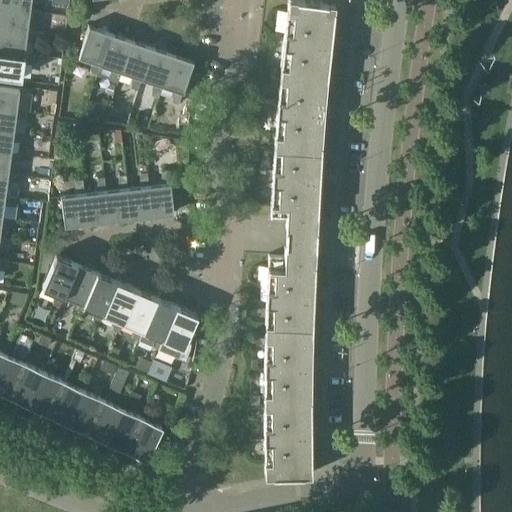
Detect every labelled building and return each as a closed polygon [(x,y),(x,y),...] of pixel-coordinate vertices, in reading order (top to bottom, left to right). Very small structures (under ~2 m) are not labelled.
[(0,0),(0,6),(29,10),(30,0),(0,0)] [(280,64),(280,65),(327,70),(327,62),(328,62),(332,23),(335,2),(316,0),(288,0),(287,11),(280,64)] [(0,6),(0,27),(27,31),(28,19),(41,18),(42,11),(29,10),(0,6)] [(97,75),(101,63),(100,63),(110,31),(89,24),(78,55),(92,60),(90,73),(97,75)] [(39,33),(27,31),(0,27),(0,49),(24,52),(25,41),(38,39),(39,33)] [(100,63),(101,63),(112,67),(111,80),(117,82),(121,70),(120,70),(131,38),(110,31),(100,63)] [(138,89),(142,77),(141,77),(151,45),(131,38),(120,70),(121,70),(132,74),(131,87),(138,89)] [(158,96),(162,84),(161,84),(172,52),(151,45),(141,77),(142,77),(153,81),(152,94),(158,96)] [(24,52),(0,49),(0,73),(21,76),(22,62),(35,61),(36,54),(24,52)] [(193,60),(172,52),(161,84),(162,84),(173,88),(172,101),(179,103),(193,60)] [(323,109),(327,70),(280,65),(277,98),(274,132),(274,133),(320,137),(323,109)] [(109,81),(106,90),(113,92),(116,83),(109,81)] [(0,84),(0,106),(8,108),(16,109),(18,97),(31,96),(31,89),(0,84)] [(28,110),(16,109),(8,108),(0,106),(0,128),(13,131),(15,118),(28,117),(28,110)] [(0,128),(0,150),(10,152),(12,140),(25,138),(26,132),(13,131),(0,128)] [(320,137),(274,133),(271,167),(269,201),(316,204),(319,157),(320,137)] [(23,153),(10,152),(0,150),(0,172),(7,173),(9,161),(22,160),(23,153)] [(147,184),(151,214),(173,212),(169,169),(162,170),(160,182),(148,184),(147,184)] [(139,185),(127,186),(126,186),(129,217),(151,214),(147,184),(148,184),(147,171),(140,172),(139,185)] [(20,175),(7,173),(0,172),(0,193),(5,195),(6,183),(19,181),(20,175)] [(108,219),(129,217),(126,186),(127,186),(126,174),(119,175),(118,187),(106,189),(104,189),(108,219)] [(96,190),(84,191),(83,191),(87,222),(108,219),(104,189),(106,189),(104,177),(98,177),(96,190)] [(49,191),(50,179),(38,178),(37,190),(49,191)] [(64,224),(87,222),(83,191),(84,191),(83,179),(76,180),(75,192),(60,194),(64,224)] [(0,193),(0,215),(2,216),(3,204),(16,202),(17,196),(5,195),(0,193)] [(314,240),(316,204),(269,201),(268,216),(283,217),(283,224),(287,224),(299,225),(298,239),(298,247),(309,247),(313,247),(314,240)] [(14,217),(2,216),(0,215),(0,228),(0,225),(13,224),(14,217)] [(309,247),(298,247),(298,239),(299,225),(287,224),(283,224),(283,239),(283,254),(266,253),(266,267),(313,269),(313,255),(313,247),(309,247)] [(0,246),(10,245),(11,239),(0,237),(0,246)] [(56,253),(42,285),(55,291),(53,304),(59,306),(64,295),(62,294),(76,261),(56,253)] [(8,260),(0,259),(0,267),(8,267),(8,260)] [(62,294),(64,295),(75,299),(73,312),(79,315),(84,303),(82,302),(96,270),(76,261),(62,294)] [(313,269),(266,267),(265,287),(264,321),(263,336),(310,336),(311,317),(313,269)] [(99,323),(104,312),(102,311),(116,278),(96,270),(82,302),(84,303),(95,308),(93,321),(99,323)] [(102,311),(104,312),(115,316),(113,329),(119,331),(124,320),(122,319),(136,287),(116,278),(102,311)] [(139,339),(143,328),(142,328),(156,295),(136,287),(122,319),(124,320),(134,325),(132,337),(139,340),(139,339)] [(10,300),(23,306),(28,293),(13,291),(10,300)] [(175,303),(156,295),(142,328),(143,328),(139,339),(153,345),(152,346),(159,348),(163,337),(162,336),(175,303)] [(187,337),(197,313),(175,303),(162,336),(163,337),(159,348),(186,360),(191,348),(192,339),(187,337)] [(38,341),(48,346),(51,338),(41,333),(38,341)] [(310,364),(310,336),(263,336),(263,356),(263,390),(263,404),(310,403),(310,364)] [(78,349),(73,358),(79,361),(84,352),(78,349)] [(0,358),(0,390),(8,394),(23,361),(3,352),(0,358)] [(100,368),(113,373),(116,365),(103,360),(100,368)] [(43,371),(23,361),(8,394),(28,403),(43,371)] [(129,370),(118,365),(114,373),(125,378),(129,370)] [(63,380),(43,371),(28,403),(48,412),(63,380)] [(83,389),(63,380),(48,412),(68,421),(83,389)] [(103,398),(83,389),(68,421),(88,431),(103,398)] [(141,394),(130,390),(125,401),(135,406),(141,394)] [(123,408),(103,398),(88,431),(108,440),(123,408)] [(310,403),(263,404),(263,424),(264,474),(266,474),(266,473),(311,472),(310,451),(311,451),(310,412),(310,403)] [(108,440),(128,449),(143,417),(123,408),(108,440)] [(161,425),(143,417),(128,449),(146,458),(161,425)]
